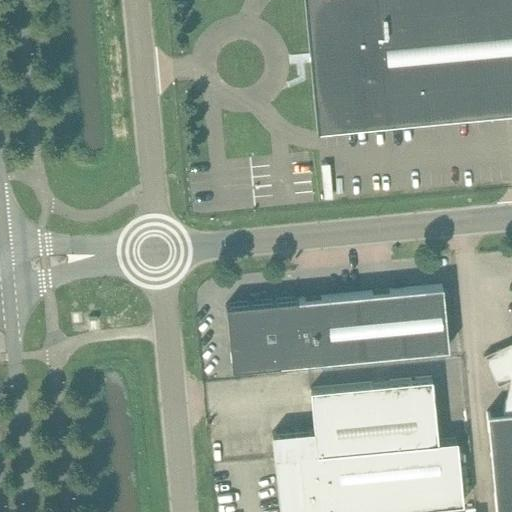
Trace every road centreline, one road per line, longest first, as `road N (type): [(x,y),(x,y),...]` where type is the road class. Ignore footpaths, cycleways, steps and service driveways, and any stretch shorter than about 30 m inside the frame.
road 1 (unclassified): [(158,251),(511,218)]
road 2 (unclassified): [(183,511),(158,251)]
road 3 (unclassified): [(158,251),(135,0)]
road 4 (tertiary): [(29,511),(5,262)]
road 5 (unclassified): [(5,262),(158,251)]
